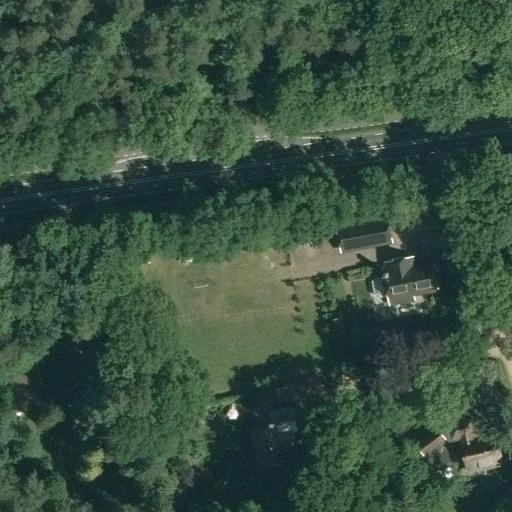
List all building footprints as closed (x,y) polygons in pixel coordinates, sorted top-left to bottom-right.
[(388,217),(339,226),(343,250),(393,241),(388,217)] [(391,295),(392,302),(414,298),(413,293),(439,288),(434,264),(417,267),(416,262),(408,263),(407,258),(387,262),(388,267),(386,267),(387,275),(376,277),(374,280),(376,294),(380,297),(391,295)] [(469,336),(483,333),(480,323),(467,327),(469,336)] [(13,411),(42,404),(34,372),(5,379),(13,411)] [(277,398),(284,396),(287,404),(311,398),(306,380),(282,385),(273,388),(277,398)] [(261,466),(263,466),(264,472),(270,474),(281,471),(284,467),(299,463),(292,433),(296,432),(293,421),(295,420),(292,407),(270,413),(273,425),(253,430),(261,466)] [(439,427),(416,445),(427,458),(448,440),(462,437),(470,470),(503,463),(497,436),(489,437),(483,417),(439,427)]
